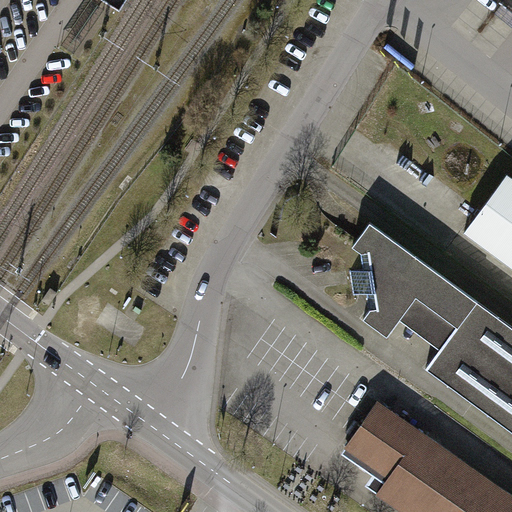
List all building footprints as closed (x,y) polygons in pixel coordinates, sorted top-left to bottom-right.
[(81,49),(108,7),(95,0),(87,0),(63,37),(81,49)] [(511,183),(476,234),(511,259),(511,183)] [(511,325),(370,222),(354,245),(362,251),(365,269),(352,271),(354,293),(369,293),(372,310),(365,318),(390,336),(418,298),(459,326),(425,370),(511,433),(511,325)] [(51,288),(43,300),(50,305),(59,293),(51,288)] [(511,511),(511,488),(385,401),(352,448),(394,477),(382,495),(406,511),(511,511)]
